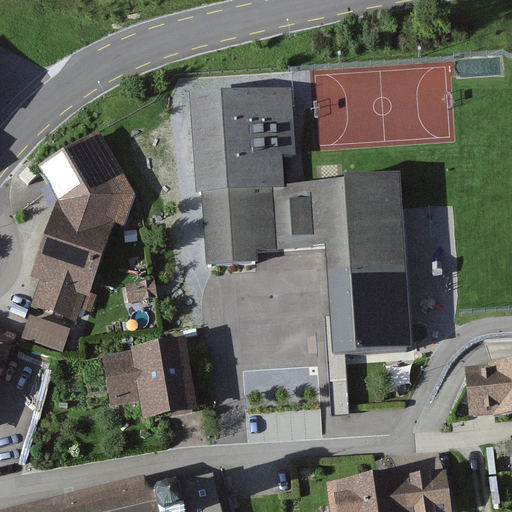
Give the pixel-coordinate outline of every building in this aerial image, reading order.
[(329,254),(335,365),(387,362),(382,287),(408,285),(402,186),(290,192),(285,100),(194,105),(205,275),(269,271),(268,258),(329,254)] [(78,328),(127,203),(95,145),(45,176),(65,209),(15,338),(66,358),(78,328)] [(188,348),(108,360),(115,413),(141,409),(145,430),(199,422),(188,348)] [(0,389),(13,357),(0,351),(0,389)] [(511,375),(474,377),(476,423),(511,421),(511,375)] [(263,415),(263,423),(356,419),(355,388),(334,388),(335,412),(263,415)] [(464,511),(461,475),(341,489),(343,511),(464,511)] [(188,493),(180,495),(184,511),(220,511),(212,478),(186,484),(188,493)] [(143,485),(29,511),(184,511),(180,495),(180,492),(160,497),(143,485)]
